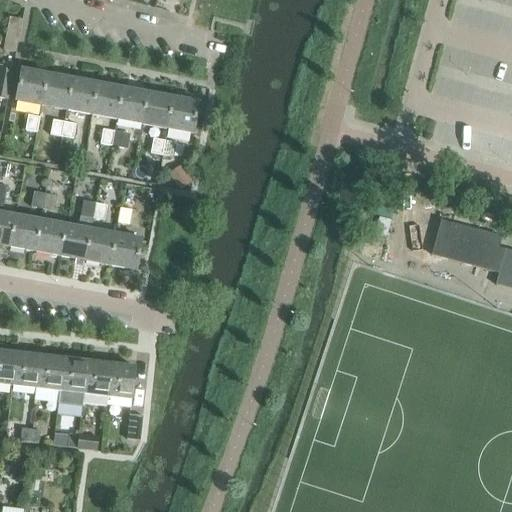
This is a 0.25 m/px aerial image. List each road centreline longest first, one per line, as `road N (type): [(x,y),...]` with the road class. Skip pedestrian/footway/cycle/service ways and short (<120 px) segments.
road 1 (residential): [(224,44),(54,0)]
road 2 (residential): [(162,313),(0,280)]
